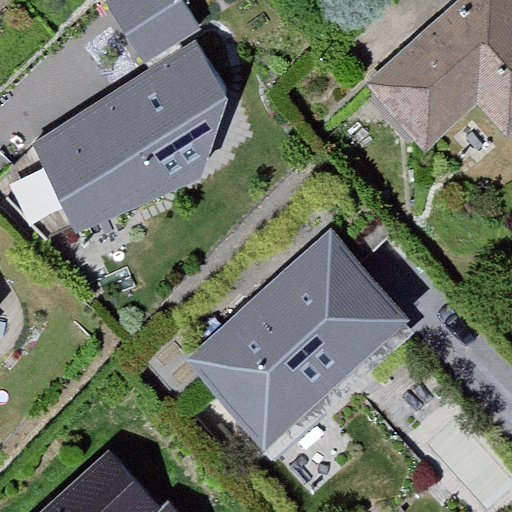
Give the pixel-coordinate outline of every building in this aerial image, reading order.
[(184,0),(109,0),(105,3),(143,64),(202,28),(184,0)] [(511,0),(463,0),(368,85),(435,159),(486,113),(511,142),(511,0)] [(195,43),(34,146),(72,232),(204,174),(228,90),(195,43)] [(415,326),(330,229),(189,352),(275,449),(415,326)] [(109,449),(40,511),(178,511),(170,502),(163,509),(109,449)]
